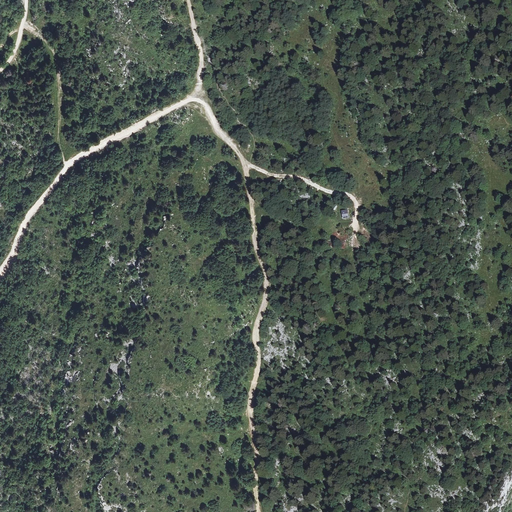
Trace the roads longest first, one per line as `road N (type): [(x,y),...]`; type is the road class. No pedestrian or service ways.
road 1 (track): [(244,162),(253,238),(268,281),(251,408),(261,511)]
road 2 (track): [(197,96),(66,165)]
road 3 (track): [(357,223),(359,202),(351,194),(249,165)]
road 4 (track): [(66,165),(27,215),(0,271)]
